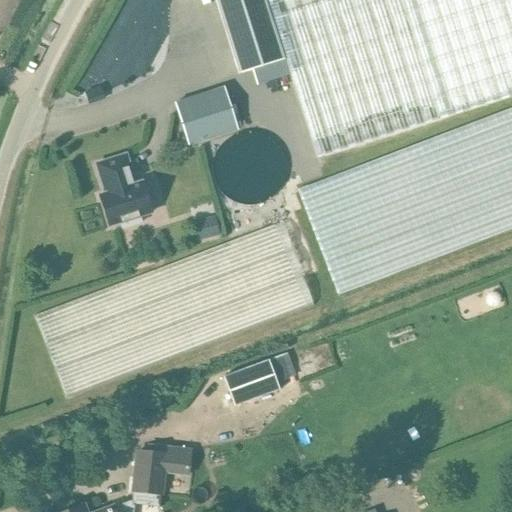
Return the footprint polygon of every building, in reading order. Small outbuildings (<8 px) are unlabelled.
[(285,59),(316,157),(511,94),(511,0),(215,0),(239,74),(285,59)] [(180,101),(174,103),(188,146),(194,144),(237,130),(223,87),(180,101)] [(334,289),(511,231),(511,110),(299,180),(334,289)] [(262,192),(276,195),(285,144),(253,138),(245,183),(242,197),(237,196),(237,199),(260,203),(262,192)] [(126,155),(96,164),(106,194),(100,196),(109,226),(121,223),(123,229),(142,223),(141,218),(152,215),(141,182),(135,184),(126,155)] [(298,225),(35,307),(61,391),(316,312),(298,253),(306,250),(298,225)] [(268,361),(223,378),(234,408),(280,391),(268,361)] [(68,511),(133,511),(134,505),(159,508),(160,495),(162,495),(164,475),(187,477),(190,450),(147,446),(146,453),(137,452),(132,501),(114,508),(113,507),(99,511),(84,511),(82,507),(68,511)]
